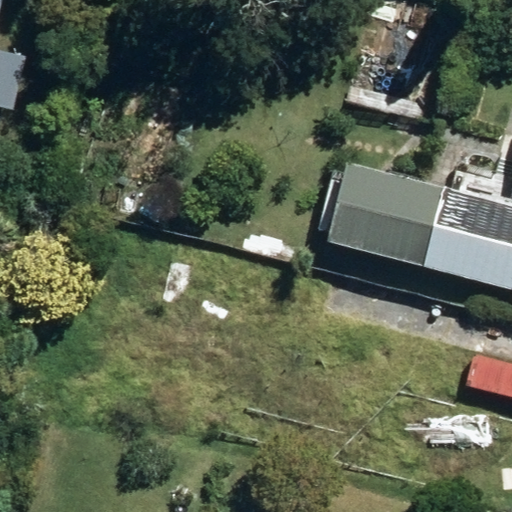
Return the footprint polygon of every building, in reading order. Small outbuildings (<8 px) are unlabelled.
[(0,0),(0,104),(20,110),(31,60),(0,53),(0,33),(7,1),(0,0)] [(507,305),(511,306),(511,152),(505,180),(511,182),(511,212),(336,169),(317,248),(509,296),(507,305)] [(132,183),(71,175),(66,211),(127,219),(132,183)] [(202,263),(168,255),(156,306),(190,313),(202,263)] [(511,363),(472,352),(462,384),(511,399),(511,363)]
